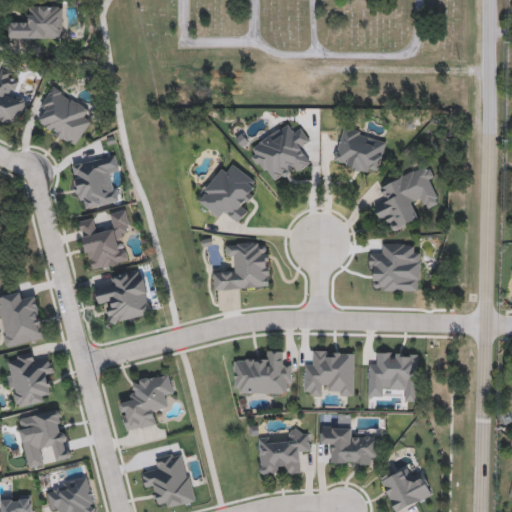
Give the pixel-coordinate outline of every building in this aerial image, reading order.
[(62,38),(9,38),(9,17),(29,17),(29,5),(62,5),(62,38)] [(16,126),(0,120),(0,67),(18,74),(11,94),(26,99),(16,126)] [(90,121),(74,147),(38,125),(47,110),(40,105),(52,85),(88,107),(83,116),(90,121)] [(269,184),(248,147),(288,125),(292,132),(301,127),(310,142),(301,146),(309,161),(269,184)] [(332,162),(344,126),(387,139),(376,176),(332,162)] [(80,208),(72,163),(106,157),(114,202),(80,208)] [(221,168),(228,173),(234,164),(258,183),(243,202),(250,207),(238,222),(223,210),(217,218),(195,200),(221,168)] [(378,184),(426,165),(441,202),(426,208),(423,200),(412,204),(419,222),(395,231),(390,221),(381,225),(372,204),(384,199),(378,184)] [(78,221),(95,217),(99,232),(112,229),(108,213),(126,209),(130,229),(120,231),(127,261),(89,270),(78,221)] [(142,270),(152,314),(108,323),(104,304),(98,306),(95,289),(114,285),(112,276),(142,270)] [(26,300),(38,297),(47,338),(5,347),(0,322),(0,296),(25,291),(26,300)] [(234,360),(267,360),(267,350),(281,350),(282,361),(291,361),(291,394),(234,394),(234,360)] [(354,351),(353,396),(333,395),(333,387),(323,387),(323,396),(304,395),(304,360),(314,360),(315,350),(354,351)] [(17,407),(5,358),(32,352),(34,361),(50,357),(54,374),(45,376),(50,399),(17,407)] [(126,432),(117,400),(137,394),(133,381),(167,372),(173,393),(163,396),(167,408),(153,412),(156,423),(126,432)] [(60,408),(71,459),(28,468),(17,418),(60,408)] [(331,464),(331,445),(320,445),(320,426),(352,426),(352,437),(376,437),(376,464),(331,464)] [(309,451),(299,451),(300,473),(260,475),(258,440),(288,439),(287,429),(308,428),(309,451)] [(195,501),(161,509),(156,487),(146,489),(142,471),(157,468),(155,457),(183,451),(195,501)] [(94,511),(58,511),(58,510),(52,511),(46,486),(87,477),(94,511)] [(0,511),(0,495),(32,495),(32,511),(0,511)]
